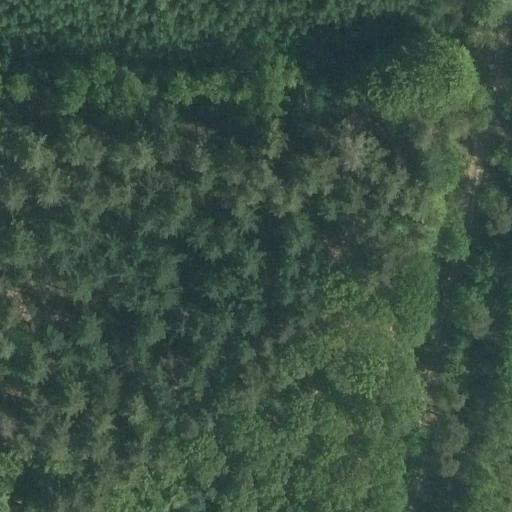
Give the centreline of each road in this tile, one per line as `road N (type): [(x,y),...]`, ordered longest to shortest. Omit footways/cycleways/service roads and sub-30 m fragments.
road 1 (track): [(507,0),(403,511)]
road 2 (track): [(0,44),(489,88)]
